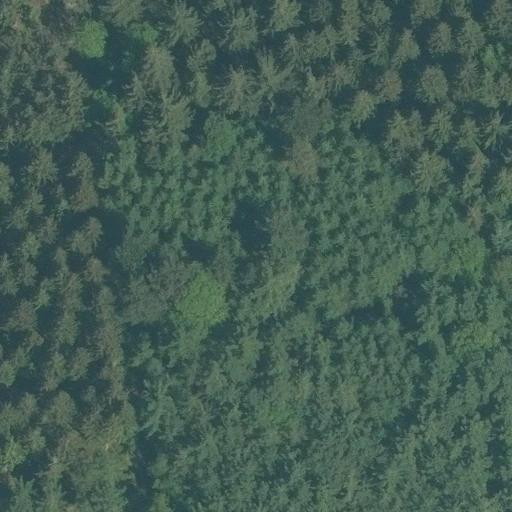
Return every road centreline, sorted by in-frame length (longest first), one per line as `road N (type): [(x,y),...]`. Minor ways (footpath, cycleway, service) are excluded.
road 1 (track): [(147,511),(71,0)]
road 2 (track): [(0,175),(53,163),(120,118),(189,0)]
